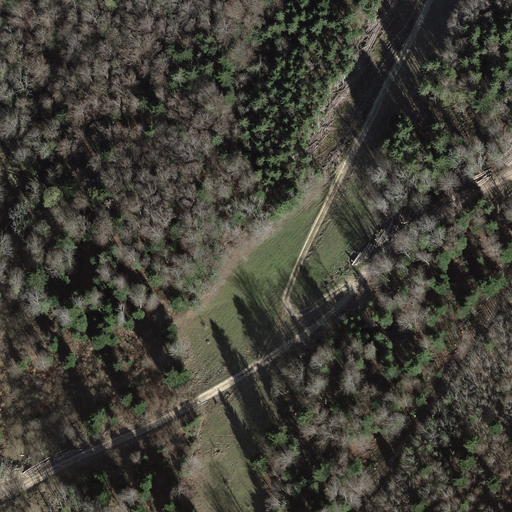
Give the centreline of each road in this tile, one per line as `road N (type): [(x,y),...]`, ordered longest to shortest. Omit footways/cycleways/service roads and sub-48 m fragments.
road 1 (track): [(0,492),(83,461),(262,363),(320,325),(461,200),(511,175)]
road 2 (track): [(262,363),(323,214),(432,0)]
road 3 (track): [(354,511),(511,282)]
road 4 (track): [(0,179),(32,148),(70,0)]
